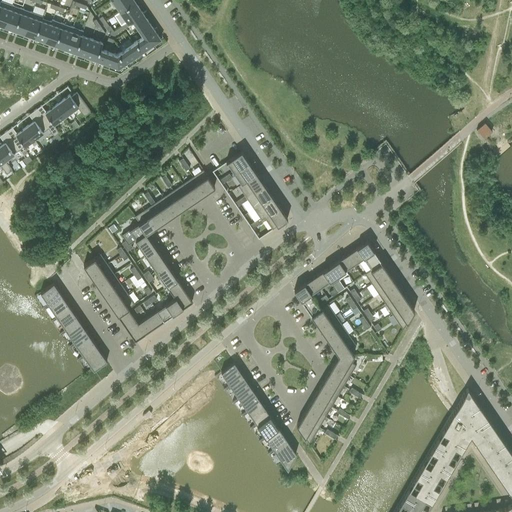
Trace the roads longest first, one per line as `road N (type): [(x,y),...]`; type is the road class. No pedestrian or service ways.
road 1 (unclassified): [(299,225),(47,443)]
road 2 (unclassified): [(69,469),(318,254)]
road 3 (unclassified): [(362,216),(511,432)]
road 4 (residential): [(313,213),(186,36)]
road 5 (residential): [(186,36),(121,84),(74,71)]
